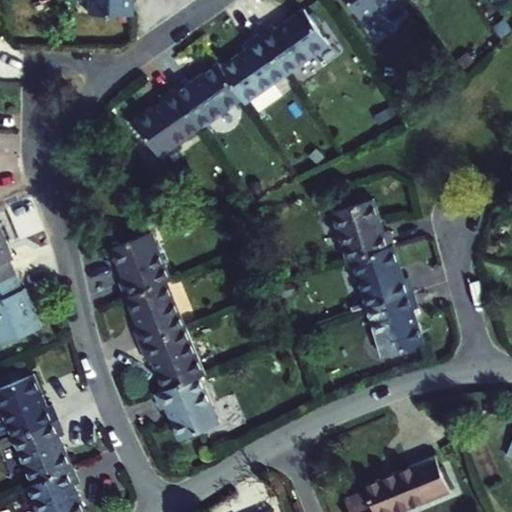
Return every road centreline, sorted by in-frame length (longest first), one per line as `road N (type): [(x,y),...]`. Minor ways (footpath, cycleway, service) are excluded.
road 1 (residential): [(160,511),(108,404),(53,183),(59,144),(102,80),(216,0)]
road 2 (residential): [(482,366),(377,393),(280,437)]
road 3 (residential): [(482,366),(449,219)]
road 4 (residential): [(280,437),(160,511)]
